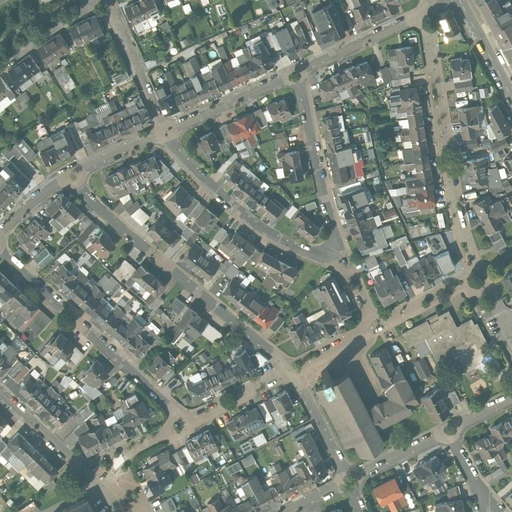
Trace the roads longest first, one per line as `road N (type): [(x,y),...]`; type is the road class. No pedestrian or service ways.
road 1 (residential): [(69,181),(286,368)]
road 2 (residential): [(478,267),(457,207),(425,11)]
road 3 (residential): [(0,249),(185,415)]
road 4 (residential): [(332,251),(306,248),(230,200),(162,127)]
road 5 (residential): [(332,251),(298,68)]
road 6 (residential): [(113,511),(0,391)]
road 7 (residential): [(162,127),(298,68)]
road 8 (residential): [(298,68),(425,11)]
road 9 (residential): [(346,480),(286,368)]
road 10 (residential): [(478,267),(369,323)]
